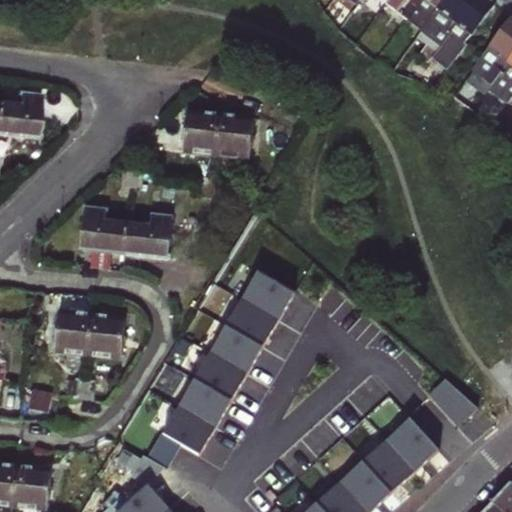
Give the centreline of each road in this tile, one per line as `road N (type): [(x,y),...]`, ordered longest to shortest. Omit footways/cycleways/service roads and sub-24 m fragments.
road 1 (residential): [(0,431),(91,436),(110,419),(159,328),(148,300),(131,289),(0,275)]
road 2 (residential): [(0,239),(159,77),(0,61)]
